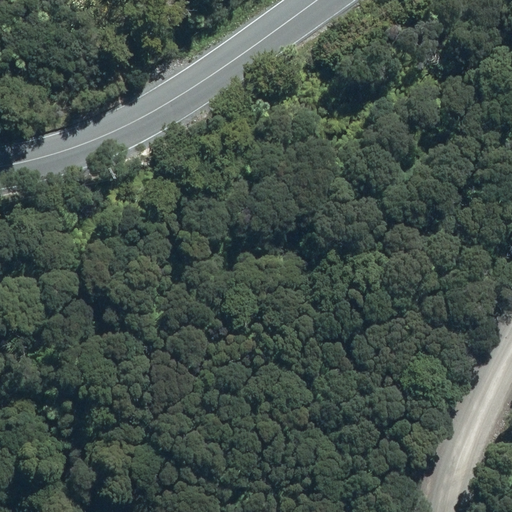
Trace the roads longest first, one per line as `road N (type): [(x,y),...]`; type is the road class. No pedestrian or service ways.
road 1 (unclassified): [(0,170),(116,138),(320,0)]
road 2 (unclassified): [(444,511),(511,366)]
